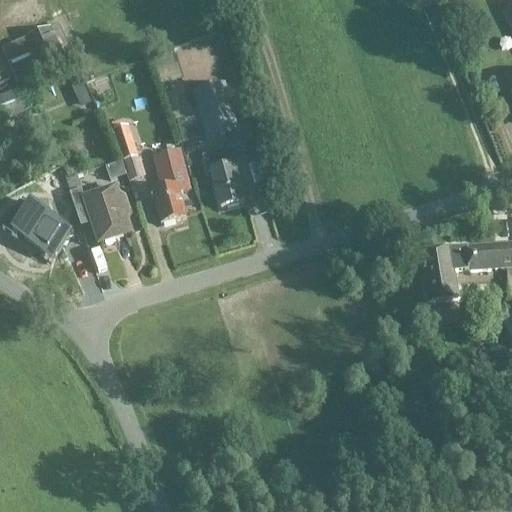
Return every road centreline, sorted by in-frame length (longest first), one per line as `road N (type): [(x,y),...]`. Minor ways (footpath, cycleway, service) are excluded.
road 1 (unclassified): [(76,326),(143,297),(511,183)]
road 2 (unclassified): [(161,511),(93,345),(76,326)]
